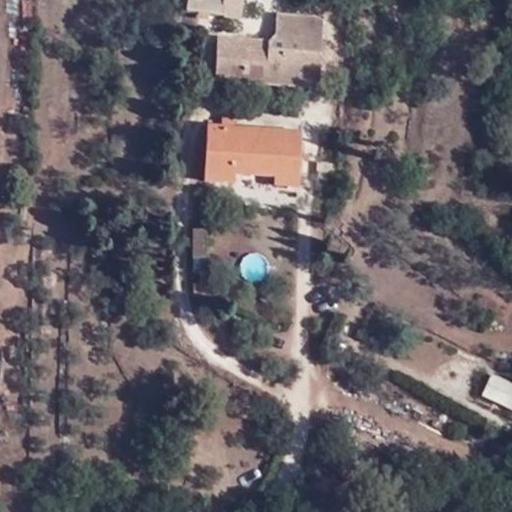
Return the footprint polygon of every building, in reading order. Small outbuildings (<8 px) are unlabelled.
[(224,0),(189,0),(187,12),(224,14),(224,0)] [(224,34),(224,81),(328,86),(333,14),(286,11),(284,30),(277,34),(224,34)] [(223,127),(209,126),(206,179),(235,181),(236,170),(276,173),(276,183),(302,184),(302,134),(235,129),(234,116),(224,115),(223,127)] [(209,230),(194,229),(191,256),(206,258),(209,230)] [(265,259),(244,256),(241,277),(262,280),(265,259)] [(213,281),(193,280),(191,294),(212,295),(213,281)] [(511,399),(511,380),(487,370),(477,392),(509,407),(511,399)]
